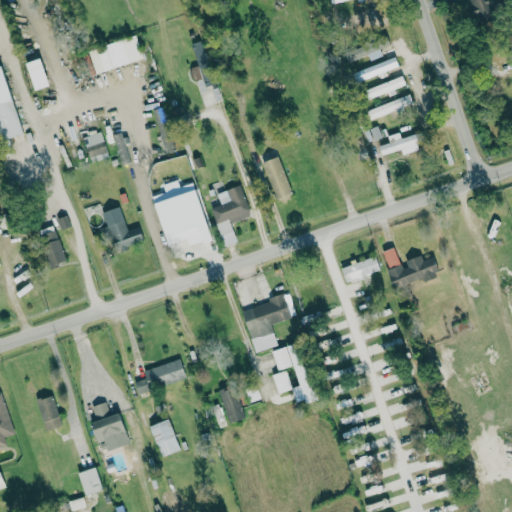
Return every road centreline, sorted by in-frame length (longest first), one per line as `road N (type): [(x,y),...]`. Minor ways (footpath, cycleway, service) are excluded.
road 1 (residential): [(0,337),(511,160)]
road 2 (residential): [(98,304),(44,133),(93,96),(127,104),(150,217),(172,278)]
road 3 (residential): [(321,227),(418,504)]
road 4 (residential): [(485,170),(427,0)]
